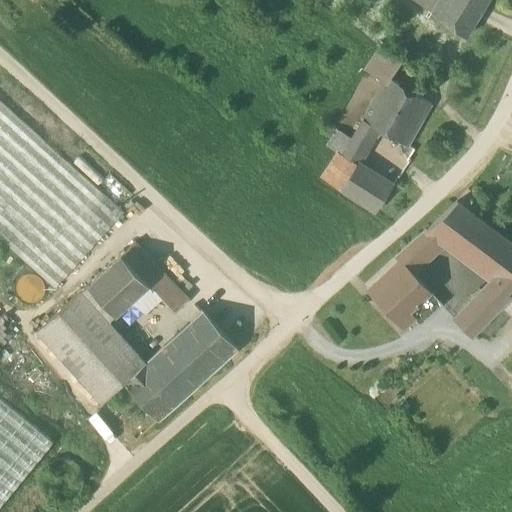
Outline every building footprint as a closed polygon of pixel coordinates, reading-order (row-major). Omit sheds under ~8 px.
[(442,0),(413,0),(434,15),(443,0),(442,0)] [(465,38),(475,21),(443,0),(434,15),(465,38)] [(475,21),(483,7),(471,0),(443,0),(475,21)] [(364,72),(384,85),(387,78),(375,71),(387,55),(379,49),(364,72)] [(401,65),(387,55),(375,71),(387,78),(390,80),(401,65)] [(377,130),(406,147),(430,105),(415,96),(414,99),(396,89),(398,85),(390,80),(387,78),(384,85),(362,122),(377,130)] [(0,241),(54,289),(122,213),(0,103),(0,241)] [(341,156),(355,165),(361,157),(377,130),(362,122),(351,139),(341,156)] [(335,153),(341,156),(351,139),(335,130),(324,147),(335,153)] [(320,175),(324,178),(341,156),(335,153),(320,175)] [(324,178),(340,189),(355,165),(341,156),(324,178)] [(73,165),(96,187),(103,179),(80,157),(73,165)] [(370,162),(361,157),(355,165),(365,170),(370,162)] [(392,187),(365,170),(355,165),(340,189),(339,190),(375,213),(392,187)] [(445,245),(479,270),(508,241),(457,202),(425,230),(445,245)] [(399,260),(413,274),(445,245),(425,230),(394,257),(398,261),(399,260)] [(453,318),(470,335),(498,306),(509,295),(505,291),(511,284),(511,243),(508,241),(479,270),(490,279),(453,318)] [(135,242),(120,256),(148,285),(152,290),(153,289),(163,300),(174,313),(188,300),(135,242)] [(124,308),(148,285),(120,256),(87,287),(114,316),(124,308)] [(367,290),(402,328),(413,318),(419,325),(442,304),(413,274),(399,260),(398,261),(367,290)] [(34,306),(41,300),(44,292),(42,284),(36,278),(27,276),(19,279),(14,286),(14,295),(18,302),(26,306),(34,306)] [(148,285),(124,308),(138,323),(163,300),(153,289),(152,290),(148,285)] [(100,404),(123,383),(146,362),(109,321),(114,316),(87,287),(36,332),(100,404)] [(511,316),(511,297),(509,295),(498,306),(511,318),(511,316)] [(203,312),(146,362),(123,383),(158,422),(238,349),(203,311),(203,312)] [(387,385),(374,395),(384,407),(396,397),(387,385)] [(0,505),(53,441),(0,397),(0,505)] [(70,501),(79,494),(83,483),(81,471),(74,462),(63,458),(51,460),(42,467),(38,478),(40,490),(47,499),(58,503),(70,501)]
